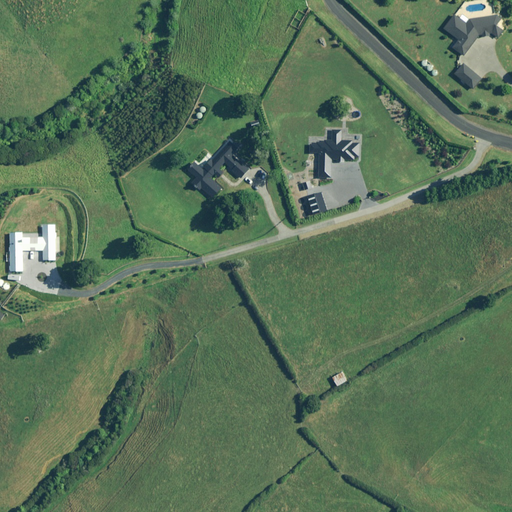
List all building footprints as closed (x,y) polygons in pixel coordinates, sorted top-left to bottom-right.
[(471,19),(468,24),(456,14),(444,30),(458,40),(452,48),(464,58),(470,49),(480,37),(491,36),(497,40),(507,29),(504,21),(500,15),(471,19)] [(482,78),(464,64),(456,74),(474,89),(482,78)] [(318,153),(318,178),(331,179),(332,160),(336,160),(336,162),(344,162),(344,160),(353,160),(354,157),(359,157),(359,141),(341,141),(341,130),(332,130),(331,140),(324,140),(324,142),(316,142),(316,145),(309,145),(309,153),(318,153)] [(240,148),(232,140),(215,159),(208,153),(200,163),(197,160),(185,174),(213,199),(226,185),(220,178),(225,173),(220,169),(224,164),(245,183),(254,173),(234,155),(240,148)] [(320,192),(306,197),(313,216),(327,211),(320,192)] [(57,237),(57,225),(42,225),(42,232),(45,232),(45,237),(24,237),(24,232),(12,232),(12,271),(24,271),(24,251),(45,251),(45,260),(57,260),(57,253),(60,253),(60,237),(57,237)] [(344,369),(331,375),(337,387),(350,381),(344,369)]
